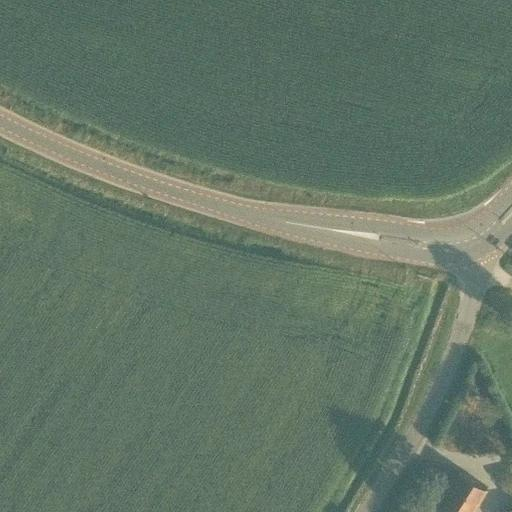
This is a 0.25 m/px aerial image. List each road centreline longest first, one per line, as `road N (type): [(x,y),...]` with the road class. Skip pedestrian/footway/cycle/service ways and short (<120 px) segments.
road 1 (secondary): [(335,229),(196,198),(0,117)]
road 2 (unclassified): [(368,511),(439,392),(479,274),(474,252)]
road 3 (secondary): [(335,229),(418,255),(474,252)]
road 4 (secondary): [(468,231),(335,229)]
